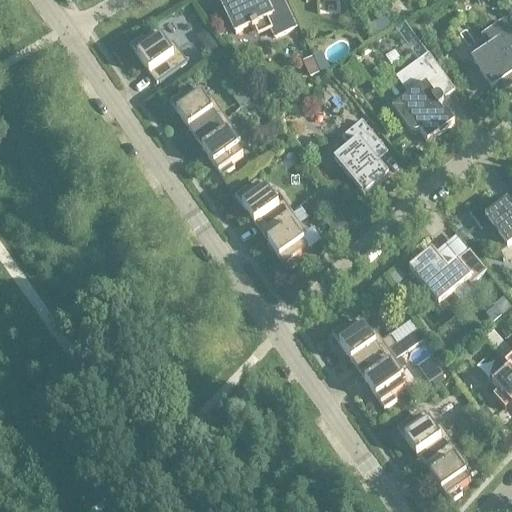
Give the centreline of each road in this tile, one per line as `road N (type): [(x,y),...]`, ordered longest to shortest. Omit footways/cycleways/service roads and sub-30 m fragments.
road 1 (residential): [(276,333),(64,30)]
road 2 (residential): [(276,333),(382,227),(511,127)]
road 3 (residential): [(401,511),(276,333)]
